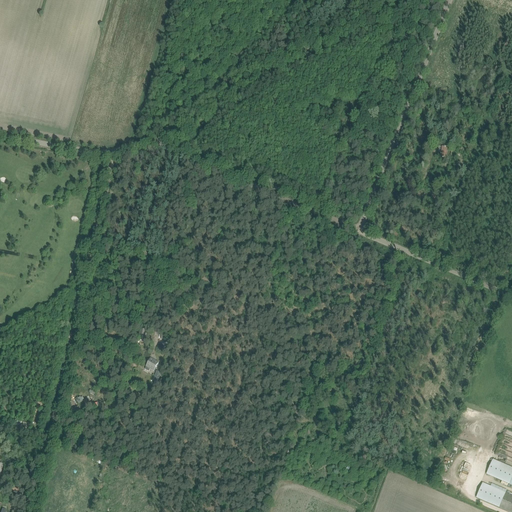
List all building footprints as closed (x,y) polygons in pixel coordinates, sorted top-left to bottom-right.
[(138,340),(144,341),(146,330),(140,329),(138,340)] [(151,358),(146,366),(145,369),(149,371),(150,369),(154,371),(157,365),(158,366),(159,364),(158,364),(159,363),(151,358)] [(152,380),(155,381),(154,385),(158,386),(160,378),(162,372),(157,371),(155,375),(154,375),(152,380)] [(74,397),(80,405),(84,402),(78,394),(74,397)] [(511,495),(506,493),(482,483),(476,497),(511,511),(511,467),(493,459),(486,474),(511,484),(511,495)]
